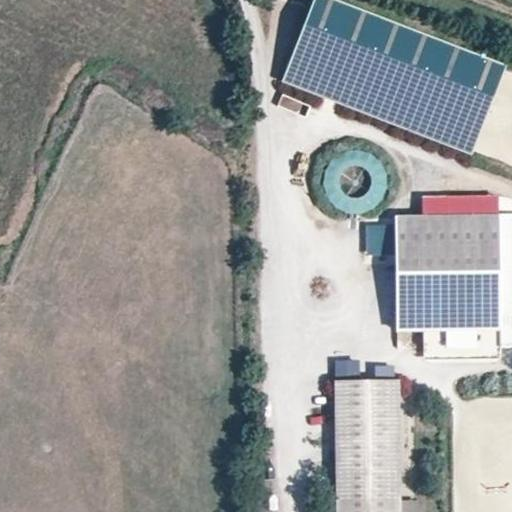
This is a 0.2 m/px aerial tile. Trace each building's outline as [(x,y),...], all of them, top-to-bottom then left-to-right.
[(505,72),(322,0),(314,0),(281,85),(470,159),(505,72)] [(285,97),(282,107),(305,114),(308,104),(285,97)] [(389,164),(336,147),(318,202),(371,219),(389,164)] [(511,219),(396,221),(396,229),(396,258),(397,317),(397,334),(424,334),(424,363),(501,362),(500,333),(511,332),(511,219)] [(396,258),(396,229),(366,229),(367,258),(396,258)] [(337,362),(337,383),(363,383),(363,362),(337,362)] [(401,511),(401,502),(400,382),(363,383),(337,383),(338,511),(401,511)] [(420,511),(421,501),(401,502),(401,511),(420,511)]
